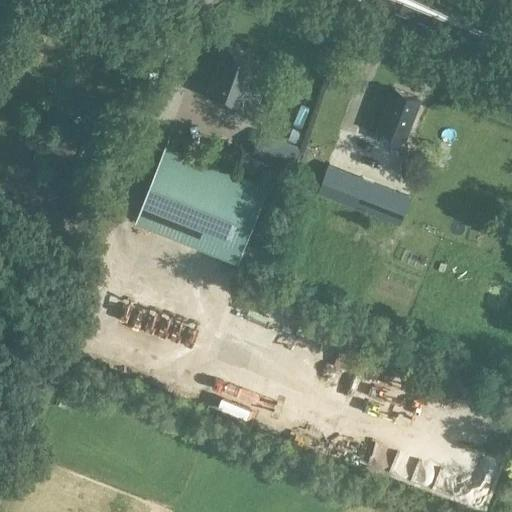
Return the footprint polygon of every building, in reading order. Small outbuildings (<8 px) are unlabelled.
[(256,59),(225,48),(209,93),(238,103),(235,112),(252,118),(262,91),(246,86),(256,59)] [(419,98),(394,89),(376,139),(400,147),(404,138),(419,98)] [(291,173),(301,147),(263,131),(253,158),(291,173)] [(140,219),(245,257),(273,181),(168,143),(140,219)] [(322,168),(324,151),(308,148),(306,166),(322,168)] [(361,178),(351,205),(388,220),(399,193),(361,178)] [(152,307),(181,321),(185,312),(156,298),(152,307)]
